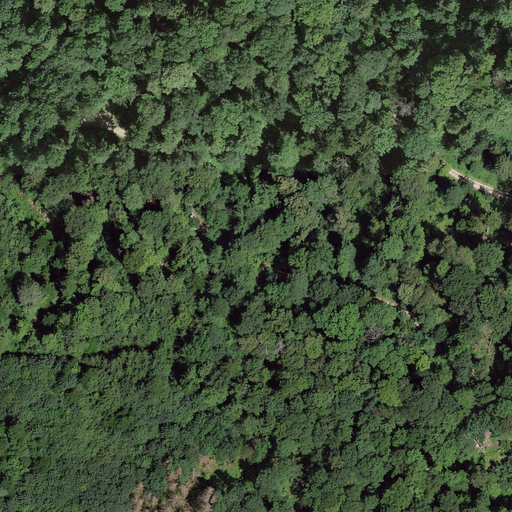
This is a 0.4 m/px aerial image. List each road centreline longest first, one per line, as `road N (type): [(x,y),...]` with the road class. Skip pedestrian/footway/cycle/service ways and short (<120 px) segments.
road 1 (track): [(0,176),(27,148),(267,19),(300,11),(338,22),(405,136),(427,156),(452,175),(511,196)]
road 2 (track): [(81,122),(119,131),(161,161),(185,201),(204,262),(199,315),(167,348),(0,361)]
road 3 (track): [(190,219),(250,262),(410,317),(457,383),(468,433)]
road 4 (track): [(342,511),(511,407)]
